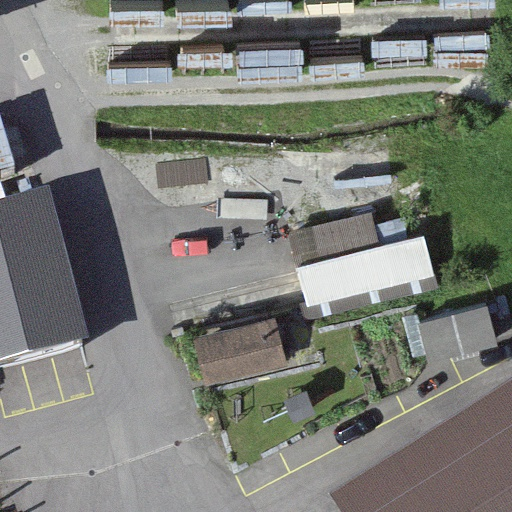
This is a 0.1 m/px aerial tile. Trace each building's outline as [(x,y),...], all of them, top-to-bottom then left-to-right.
[(373,214),(286,235),(308,320),(437,288),(424,236),(381,247),(373,214)] [(48,223),(0,235),(0,377),(82,358),(48,223)] [(486,305),(420,324),(431,364),(497,345),(486,305)] [(279,315),(196,336),(209,385),(291,364),(279,315)] [(511,511),(511,409),(347,511),(511,511)]
